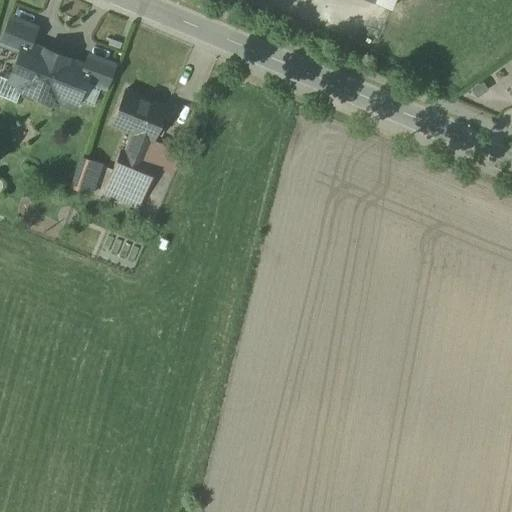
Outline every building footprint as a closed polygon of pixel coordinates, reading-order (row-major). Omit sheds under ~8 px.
[(394,0),(366,0),(390,10),(394,0)] [(26,45),(30,46),(36,29),(12,20),(2,44),(23,52),(26,45)] [(121,31),(110,26),(106,37),(116,41),(121,31)] [(24,85),(23,90),(56,103),(58,99),(76,106),(79,99),(92,104),(96,103),(102,86),(106,88),(114,67),(90,57),(86,68),(67,61),(68,59),(46,51),(45,53),(30,46),(26,45),(23,52),(11,80),(24,85)] [(24,85),(11,80),(0,75),(0,96),(18,103),(23,90),(24,85)] [(134,134),(126,154),(144,161),(153,142),(154,142),(168,108),(126,92),(112,125),(134,134)] [(157,167),(144,161),(126,154),(122,151),(105,191),(141,204),(157,167)] [(88,161),(78,191),(92,195),(102,166),(88,161)]
